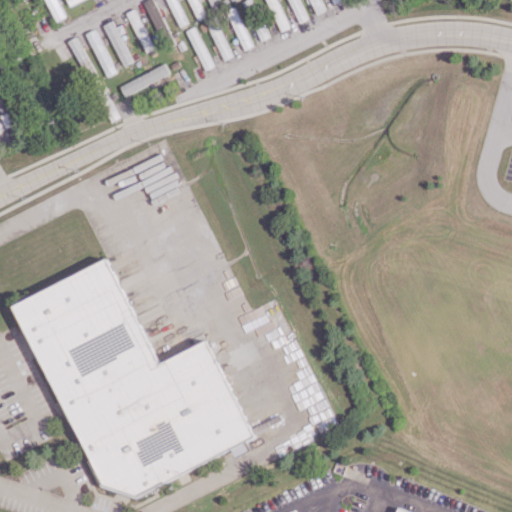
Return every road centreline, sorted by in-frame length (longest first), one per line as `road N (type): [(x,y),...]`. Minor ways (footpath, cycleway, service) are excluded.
road 1 (tertiary): [(511,40),(444,30),(379,41),(253,97),(124,133),(0,191)]
road 2 (residential): [(188,91),(369,2)]
road 3 (residential): [(511,206),(485,189),(484,173),(508,75)]
